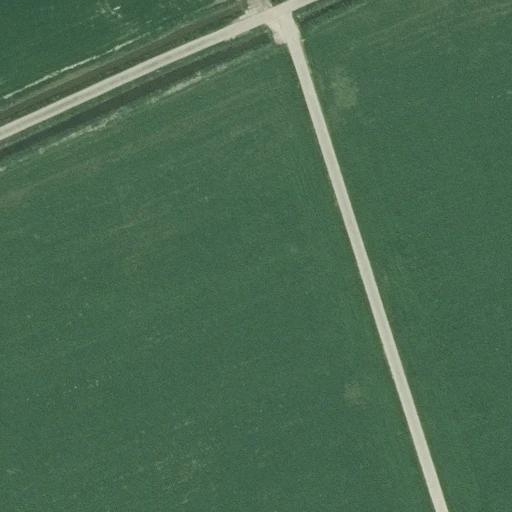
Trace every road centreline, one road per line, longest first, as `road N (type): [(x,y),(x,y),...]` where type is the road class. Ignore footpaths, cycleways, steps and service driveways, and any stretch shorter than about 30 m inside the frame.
road 1 (unclassified): [(441,511),(286,14)]
road 2 (unclassified): [(0,138),(286,14)]
